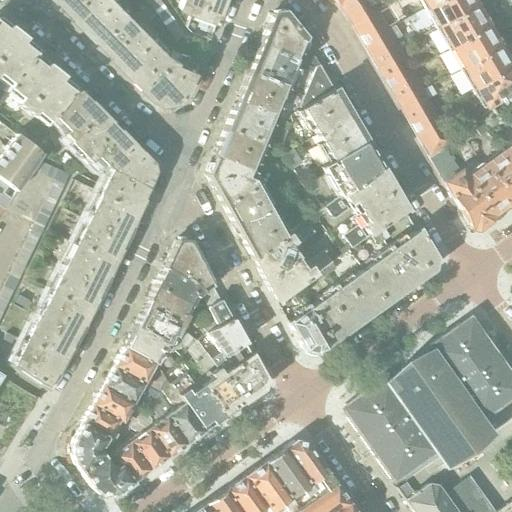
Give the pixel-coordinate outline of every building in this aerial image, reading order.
[(54,0),(63,8),(71,0),(54,0)] [(73,20),(81,28),(108,0),(71,0),(63,8),(73,18),(72,19),(73,20)] [(101,47),(130,18),(112,0),(108,0),(81,28),(90,38),(90,37),(91,38),(92,38),(101,47)] [(151,6),(163,24),(172,17),(160,0),(148,0),(147,2),(151,6)] [(179,0),(176,9),(189,14),(184,26),(189,31),(208,38),(221,0),(179,0)] [(345,17),(366,0),(334,0),(333,2),(344,16),(345,17)] [(368,0),(366,0),(345,17),(350,25),(375,11),(368,0)] [(419,0),(424,9),(439,0),(419,0)] [(436,28),(474,5),(473,4),(474,2),(472,0),(439,0),(424,9),(436,28)] [(436,28),(448,49),(486,27),(485,25),(486,22),(483,16),(480,16),(474,5),(436,28)] [(350,25),(356,36),(359,34),(381,21),(375,11),(350,25)] [(246,74),(281,88),(288,91),(297,71),(290,68),(293,60),(292,60),(300,38),(280,13),(270,14),(264,28),(265,29),(246,74)] [(184,35),(172,17),(163,24),(175,41),(184,35)] [(122,70),(152,40),(130,18),(101,47),(111,57),(111,58),(112,59),(111,59),(122,70)] [(0,49),(14,32),(7,26),(6,26),(0,21),(0,49)] [(359,34),(356,36),(361,45),(387,30),(381,21),(359,34)] [(394,26),(387,30),(393,41),(400,37),(394,26)] [(460,69),(498,47),(497,45),(498,42),(494,37),(492,36),(486,27),(448,49),(460,69)] [(387,30),(361,45),(368,56),(393,41),(387,30)] [(0,83),(4,87),(31,55),(35,51),(21,40),(23,38),(14,32),(0,49),(0,83)] [(141,89),(170,58),(152,40),(122,70),(129,77),(129,76),(130,77),(140,86),(139,87),(141,89)] [(393,41),(368,56),(375,69),(400,54),(399,51),(393,41)] [(407,46),(399,51),(400,54),(406,63),(414,59),(407,46)] [(460,69),(472,90),(510,67),(509,65),(509,62),(506,57),(503,56),(498,47),(460,69)] [(170,58),(141,89),(150,98),(151,97),(159,103),(180,99),(185,91),(186,91),(190,82),(188,81),(197,62),(186,57),(178,54),(172,51),(170,58)] [(400,54),(375,69),(382,80),(407,65),(406,63),(400,54)] [(13,104),(22,112),(54,72),(44,64),(31,55),(4,87),(1,91),(14,101),(13,104)] [(299,110),(332,91),(318,65),(314,68),(308,82),(298,107),(299,110)] [(407,65),(382,80),(388,91),(413,76),(410,71),(407,65)] [(511,70),(510,67),(472,90),(484,111),(498,102),(499,103),(511,95),(511,70)] [(54,72),(22,112),(29,117),(30,115),(43,126),(47,120),(72,89),(59,78),(60,77),(54,72)] [(246,74),(223,129),(258,144),(269,116),(281,88),(246,74)] [(413,76),(388,91),(395,102),(420,87),(413,76)] [(429,86),(422,91),(427,99),(434,95),(429,86)] [(420,87),(395,102),(402,115),(427,100),(427,99),(422,91),(420,87)] [(75,92),(72,89),(47,120),(63,135),(69,141),(97,113),(89,105),(88,104),(87,105),(75,92)] [(362,142),(332,91),(299,110),(329,161),(362,142)] [(408,126),(434,111),(427,100),(402,115),(408,126)] [(414,136),(440,121),(434,111),(408,126),(414,136)] [(88,163),(94,157),(116,134),(106,124),(107,124),(106,123),(106,122),(97,113),(69,141),(68,143),(88,163)] [(291,124),(293,117),(282,113),(279,120),(291,124)] [(287,132),(290,125),(281,121),(278,128),(287,132)] [(421,147),(446,132),(440,121),(414,136),(421,147)] [(481,127),(475,131),(479,137),(485,133),(481,127)] [(221,207),(254,188),(250,181),(244,178),(247,171),(253,174),(254,172),(258,171),(261,164),(254,164),(250,162),(258,144),(223,129),(204,175),(221,207)] [(421,147),(428,159),(442,150),(453,144),(446,132),(421,147)] [(108,171),(143,189),(150,173),(148,165),(138,155),(129,146),(117,133),(116,134),(94,157),(108,171)] [(3,210),(30,170),(35,161),(39,155),(14,134),(0,151),(0,208),(3,211),(3,210)] [(338,198),(339,197),(380,173),(362,142),(329,161),(301,178),(298,180),(302,186),(305,184),(306,185),(322,176),(335,198),(322,207),(322,208),(312,215),(315,219),(325,212),(331,220),(346,210),(338,198)] [(511,142),(499,152),(511,169),(511,142)] [(288,162),(299,155),(294,148),(283,155),(288,162)] [(489,216),(457,170),(456,171),(442,150),(428,159),(470,230),(475,231),(476,230),(480,231),(486,226),(487,223),(488,222),(486,219),(489,216)] [(511,169),(499,152),(482,164),(509,202),(511,203),(511,202),(511,169)] [(30,170),(37,173),(46,166),(35,161),(30,170)] [(501,208),(509,202),(482,164),(465,176),(459,168),(457,170),(489,216),(491,215),(493,216),(500,211),(501,208)] [(53,180),(64,174),(46,166),(37,173),(53,180)] [(44,199),(51,186),(53,180),(37,173),(30,170),(3,210),(32,224),(44,199)] [(138,201),(143,189),(108,171),(95,195),(96,196),(134,213),(138,203),(138,202),(138,201)] [(352,203),(358,211),(391,191),(380,173),(339,197),(345,205),(347,203),(349,205),(352,203)] [(51,186),(61,187),(67,175),(64,174),(53,180),(51,186)] [(294,193),(289,185),(283,189),(287,197),(294,193)] [(53,205),(61,187),(51,186),(44,199),(53,205)] [(250,260),(282,237),(262,201),(254,188),(221,207),(250,260)] [(367,237),(376,230),(381,226),(402,211),(391,191),(358,211),(357,212),(357,213),(350,219),(355,226),(341,236),(347,244),(336,252),(339,257),(366,237),(367,237)] [(128,225),(134,213),(96,196),(84,220),(121,237),(126,226),(127,226),(128,225)] [(41,229),(53,205),(44,199),(32,224),(41,229)] [(301,222),(295,213),(288,218),(293,227),(301,222)] [(250,260),(263,282),(295,259),(296,258),(288,246),(293,243),(287,235),(289,233),(297,245),(312,234),(306,226),(315,219),(312,215),(282,237),(250,260)] [(115,251),(121,237),(84,220),(72,244),(110,263),(115,252),(115,251)] [(30,253),(41,229),(32,224),(21,249),(30,253)] [(388,237),(381,226),(376,230),(383,241),(388,237)] [(360,270),(381,304),(428,270),(431,259),(414,231),(404,239),(402,235),(358,267),(360,270)] [(380,240),(375,233),(369,237),(374,244),(380,240)] [(206,308),(218,300),(185,241),(174,241),(162,266),(198,287),(200,293),(206,308)] [(104,275),(110,263),(72,244),(60,269),(97,287),(103,275),(103,276),(104,274),(104,275)] [(18,278),(30,253),(21,249),(9,274),(18,278)] [(283,297),(311,277),(330,263),(339,257),(336,252),(327,258),(321,250),(307,261),(315,273),(313,274),(307,266),(302,269),(295,259),(263,282),(274,303),(283,297)] [(330,263),(311,277),(314,282),(323,275),(324,277),(335,269),(330,263)] [(193,298),(200,293),(198,287),(162,266),(152,287),(189,308),(193,298)] [(90,300),(97,287),(60,269),(47,293),(86,312),(91,302),(91,301),(91,300),(90,300)] [(326,343),(381,304),(360,270),(306,308),(326,343)] [(0,300),(6,304),(18,278),(9,274),(0,291),(0,300)] [(189,308),(152,287),(142,307),(179,328),(189,308)] [(80,324),(86,312),(47,293),(35,317),(71,337),(78,324),(79,325),(79,324),(80,324)] [(283,297),(274,303),(278,310),(287,303),(283,297)] [(212,321),(201,327),(205,334),(230,322),(218,301),(218,300),(206,308),(205,310),(212,321)] [(169,347),(179,328),(142,307),(132,327),(169,347)] [(312,353),(326,343),(306,308),(286,324),(301,351),(312,353)] [(65,348),(71,337),(35,317),(34,317),(23,338),(60,359),(65,350),(66,349),(65,348)] [(243,345),(230,322),(205,334),(214,346),(204,353),(212,365),(222,358),(228,353),(243,345)] [(476,423),(511,397),(511,380),(472,324),(461,322),(424,348),(423,351),(426,354),(411,364),(410,363),(399,370),(401,372),(386,382),(384,379),(381,378),(344,405),(342,416),(390,484),(434,453),(443,466),(485,436),(476,423)] [(169,348),(169,347),(132,327),(122,348),(152,364),(155,366),(169,348)] [(53,372),(60,359),(23,338),(9,366),(43,387),(51,372),(52,373),(53,371),(53,372)] [(219,418),(239,405),(212,365),(204,353),(195,341),(186,352),(193,362),(202,375),(195,380),(219,418)] [(262,379),(243,345),(228,353),(235,363),(228,368),(222,358),(212,365),(239,405),(259,391),(262,379)] [(145,379),(152,364),(122,348),(111,367),(158,393),(159,391),(161,384),(150,378),(145,379)] [(156,395),(158,393),(111,367),(101,386),(130,404),(138,389),(141,395),(153,402),(156,395)] [(219,418),(195,380),(188,371),(168,385),(179,401),(180,403),(200,432),(219,418)] [(158,393),(156,395),(153,402),(182,445),(200,432),(180,403),(170,411),(167,407),(165,408),(159,399),(163,395),(168,402),(176,403),(179,401),(168,385),(164,380),(161,384),(159,391),(158,393)] [(122,418),(130,404),(101,386),(89,406),(128,429),(134,420),(128,417),(122,418)] [(152,403),(143,412),(135,417),(164,458),(182,445),(153,402),(152,403)] [(128,429),(89,406),(78,424),(108,443),(108,442),(113,434),(109,432),(113,426),(116,432),(123,436),(128,429)] [(146,471),(164,458),(135,417),(134,420),(128,429),(133,432),(140,433),(127,442),(146,471)] [(128,484),(107,456),(113,452),(113,445),(108,442),(108,443),(78,424),(70,438),(68,446),(68,455),(71,464),(87,487),(97,495),(105,496),(115,493),(128,484)] [(146,471),(127,442),(113,452),(107,456),(128,484),(146,471)] [(323,491),(332,485),(303,444),(292,442),(282,449),(308,485),(315,480),(323,491)] [(308,485),(282,449),(261,463),(291,506),(292,505),(291,504),(302,495),(304,497),(312,491),(308,485)] [(284,511),(291,506),(261,463),(242,477),(267,511),(279,511),(283,510),(284,511)] [(265,511),(267,511),(242,477),(222,491),(237,511),(265,511)] [(335,511),(346,504),(332,485),(323,491),(294,511),(335,511)] [(453,511),(435,486),(427,485),(415,493),(414,492),(410,494),(411,496),(403,501),(410,511),(453,511)] [(208,511),(237,511),(222,491),(203,505),(208,511)]
